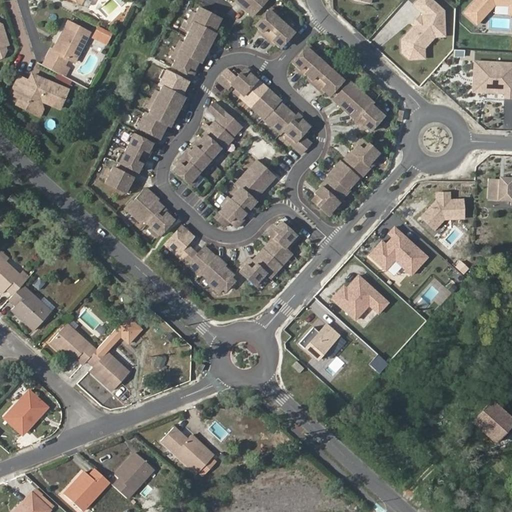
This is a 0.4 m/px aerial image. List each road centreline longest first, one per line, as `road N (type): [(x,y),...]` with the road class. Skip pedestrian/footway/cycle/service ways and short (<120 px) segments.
road 1 (residential): [(275,75),(245,57),(221,62),(161,179),(219,237),(238,237),(290,202)]
road 2 (tertiary): [(224,346),(0,139)]
road 3 (tertiary): [(403,506),(260,374)]
road 4 (residential): [(290,202),(294,172),(320,141),(319,123),(275,75)]
road 5 (residential): [(322,17),(415,99),(425,119)]
road 6 (residential): [(0,343),(112,427)]
road 7 (residential): [(231,374),(112,427)]
road 8 (residential): [(334,242),(249,332)]
road 9 (residential): [(267,346),(343,250)]
